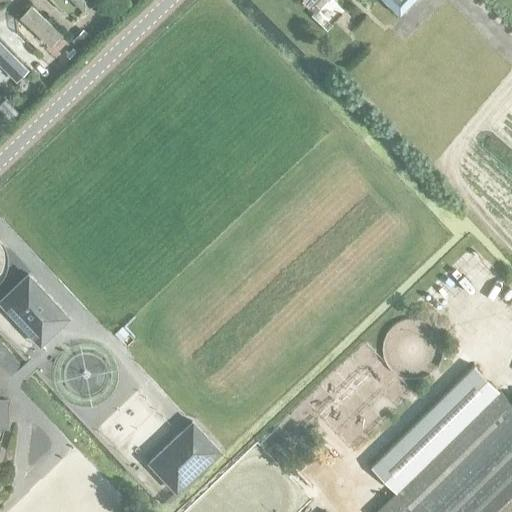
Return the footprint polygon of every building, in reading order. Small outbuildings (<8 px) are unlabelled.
[(73,0),(83,10),(92,0),(73,0)] [(304,0),(315,10),(324,0),(304,0)] [(383,0),(398,14),(411,0),(383,0)] [(50,44),(60,33),(30,6),(20,17),(50,44)] [(0,63),(14,78),(25,67),(0,42),(0,63)] [(68,317),(27,273),(0,298),(0,302),(39,344),(68,317)] [(499,389),(474,363),(370,465),(396,491),(428,458),(499,389)] [(428,458),(396,491),(373,511),(327,511),(325,510),(322,511),(511,511),(511,402),(499,389),(428,458)] [(175,490),(218,449),(191,421),(148,461),(175,490)]
